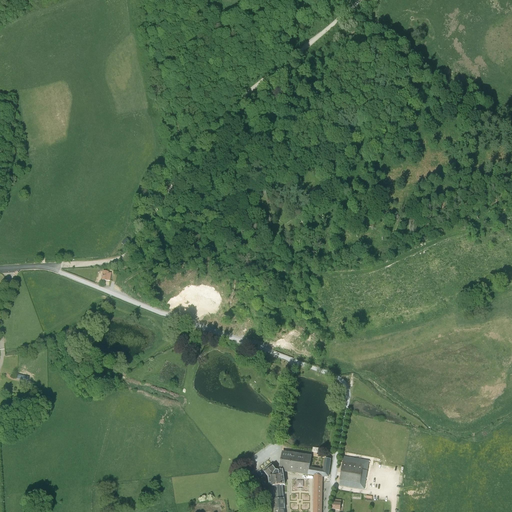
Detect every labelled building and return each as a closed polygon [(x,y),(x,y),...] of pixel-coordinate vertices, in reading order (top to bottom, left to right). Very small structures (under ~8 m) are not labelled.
[(104,263),(103,271),(111,272),(112,264),(104,263)] [(18,364),(17,369),(23,370),(22,374),(28,375),(29,372),(30,367),(18,364)] [(280,447),(277,467),(274,466),(269,459),(265,462),(261,466),(266,473),(267,481),(270,481),(272,511),(320,511),(320,507),(321,499),(321,498),(321,473),(327,473),(330,456),(323,455),(323,456),(321,466),(308,464),(310,453),(310,451),(289,448),(280,447)] [(338,477),(337,482),(363,486),(368,457),(342,453),(338,476),(338,477)] [(371,459),(370,465),(384,467),(385,461),(371,459)] [(332,495),(330,506),(339,507),(340,496),(332,495)]
